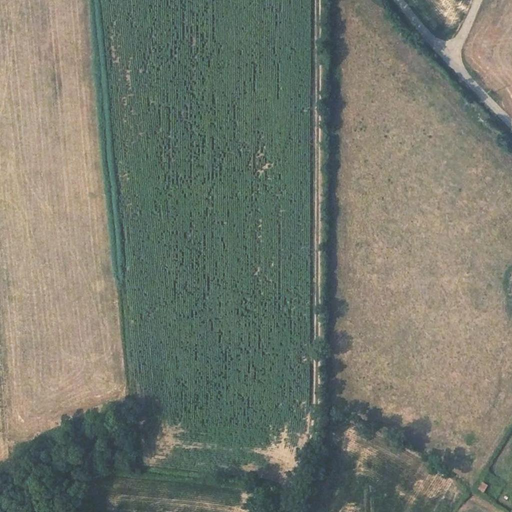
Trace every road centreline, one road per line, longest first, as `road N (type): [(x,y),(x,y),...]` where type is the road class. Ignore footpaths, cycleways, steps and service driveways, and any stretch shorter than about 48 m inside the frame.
road 1 (track): [(286,496),(302,480),(316,390),(317,0)]
road 2 (unclassified): [(397,0),(511,129)]
